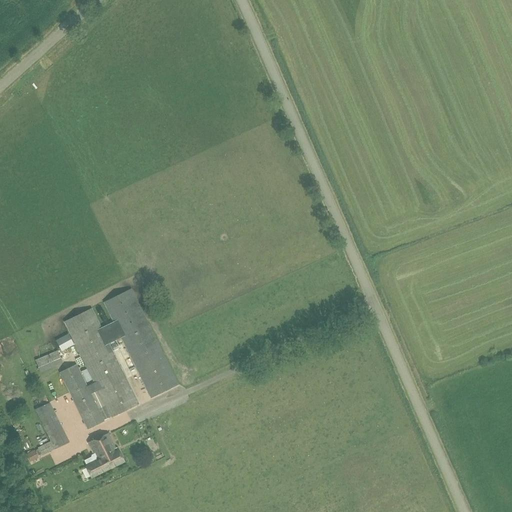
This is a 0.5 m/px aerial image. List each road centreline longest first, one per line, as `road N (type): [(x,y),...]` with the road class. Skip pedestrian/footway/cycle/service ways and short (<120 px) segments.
road 1 (unclassified): [(376,307),(241,0)]
road 2 (unclassified): [(464,511),(376,307)]
road 3 (unclassified): [(192,392),(376,307)]
road 4 (unclassified): [(0,87),(98,0)]
